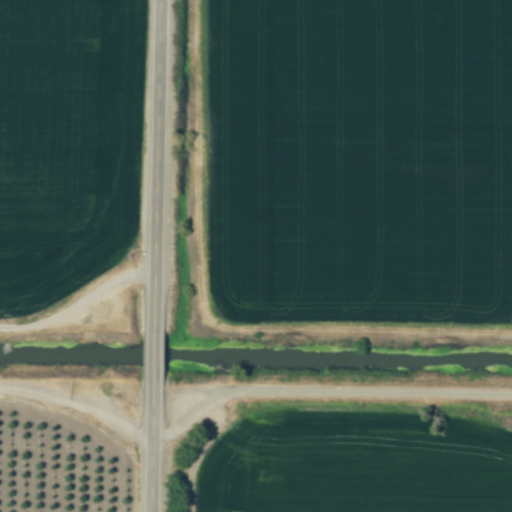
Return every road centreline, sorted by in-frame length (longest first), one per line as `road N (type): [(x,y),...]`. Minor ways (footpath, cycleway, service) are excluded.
road 1 (residential): [(157,333),(161,0)]
road 2 (residential): [(154,511),(156,389)]
